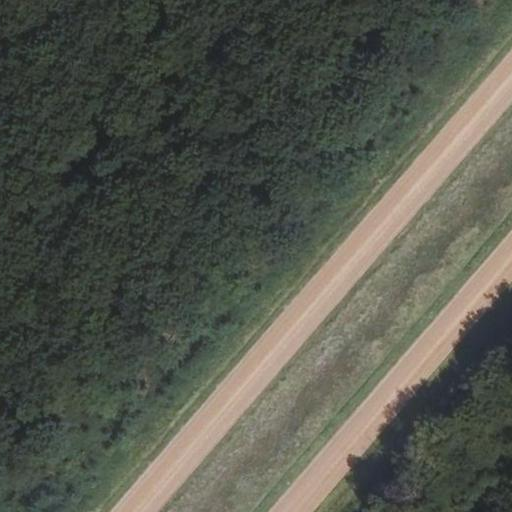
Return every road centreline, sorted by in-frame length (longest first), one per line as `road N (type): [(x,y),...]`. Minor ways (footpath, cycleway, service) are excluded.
road 1 (track): [(135,511),(511,77)]
road 2 (track): [(300,511),(511,267)]
